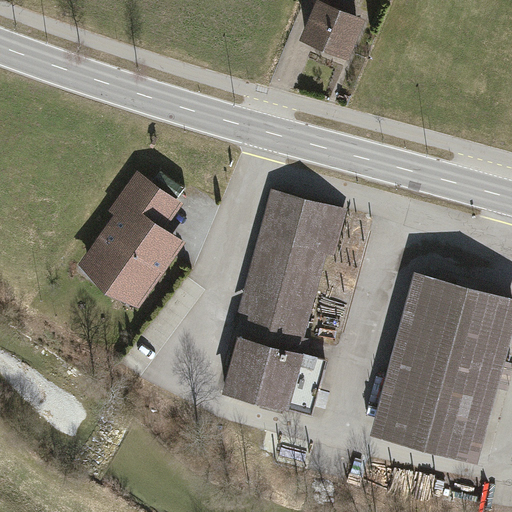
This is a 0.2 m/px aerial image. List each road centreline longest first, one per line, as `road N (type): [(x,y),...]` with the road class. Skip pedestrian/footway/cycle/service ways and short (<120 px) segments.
road 1 (primary): [(511,198),(163,101),(0,46)]
road 2 (unknown): [(331,438),(511,470)]
